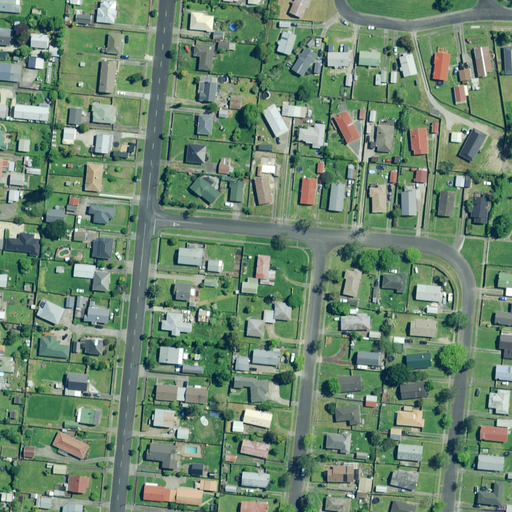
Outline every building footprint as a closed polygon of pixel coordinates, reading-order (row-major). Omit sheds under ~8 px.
[(19,0),(0,0),(0,10),(21,13),(22,6),(19,6),(19,0)] [(116,10),(116,0),(110,0),(106,0),(106,1),(101,1),(100,8),(98,8),(96,22),(115,23),(115,19),(116,19),(117,10),(116,10)] [(309,0),(294,0),(290,13),(302,18),(309,0)] [(84,10),(74,9),(74,15),(76,15),(76,23),(91,24),(92,16),(83,15),(84,10)] [(205,14),(191,12),(190,29),(212,31),(213,16),(205,16),(205,14)] [(14,29),(0,28),(0,44),(10,45),(10,38),(13,38),(14,29)] [(288,31),(288,33),(283,31),(280,41),(278,40),(277,43),(279,44),(277,50),(291,54),(296,35),(293,34),(294,32),(288,31)] [(122,34),(109,33),(107,49),(105,49),(105,53),(121,54),(122,34)] [(48,48),(49,35),(32,34),(31,47),(48,48)] [(235,43),(219,42),(218,49),(235,50),(235,43)] [(211,70),(213,47),(194,45),(193,56),(200,56),(199,70),(211,70)] [(60,47),(50,47),(50,56),(59,56),(60,47)] [(316,53),(306,47),(298,61),(293,58),(288,67),(303,76),(316,53)] [(492,71),(488,47),(474,50),(479,77),(487,75),(486,72),(492,71)] [(379,66),(380,53),(360,51),(359,65),(379,66)] [(417,74),(411,51),(398,54),(404,77),(417,74)] [(348,66),(348,53),(328,52),(328,66),(348,66)] [(450,54),(436,53),(433,79),(447,80),(450,54)] [(43,69),(44,58),(37,58),(29,57),(28,67),(43,69)] [(116,67),(118,67),(118,63),(116,63),(116,62),(102,61),(99,92),(114,93),(116,67)] [(22,65),(0,62),(0,79),(21,82),(22,65)] [(471,79),(470,69),(459,71),(460,81),(471,79)] [(386,71),(381,71),(381,75),(376,75),(376,85),(380,85),(381,82),(386,82),(386,71)] [(217,78),(200,76),(198,100),(215,102),(216,94),(219,94),(220,84),(216,84),(217,78)] [(466,103),(464,86),(454,87),(456,104),(466,103)] [(242,96),(231,95),(230,108),(241,109),(242,96)] [(49,104),(40,104),(39,107),(15,105),(14,118),(30,119),(30,122),(33,122),(33,120),(48,121),(49,104)] [(92,111),(93,111),(93,116),(93,122),(114,123),(114,122),(115,122),(116,116),(115,116),(115,108),(113,108),(113,105),(93,104),(92,111)] [(288,130),(274,104),(262,111),(276,137),(288,130)] [(305,107),(288,105),(287,116),(304,118),(305,107)] [(82,109),(70,108),(69,123),(80,125),(82,109)] [(360,138),(347,112),(335,118),(347,144),(360,138)] [(213,116),(199,115),(197,134),(211,135),(213,116)] [(394,120),(388,120),(387,126),(378,125),(375,151),(391,152),(394,120)] [(325,125),(315,124),(314,128),(308,127),(308,130),(300,129),(299,140),(306,141),(306,143),(313,144),(312,147),(323,149),(325,125)] [(463,138),(463,134),(461,134),(461,132),(452,132),(452,130),(444,130),(444,141),(451,141),(458,141),(464,145),(459,155),(472,162),(479,150),(481,150),(489,135),(474,126),(467,140),(463,138)] [(62,139),(62,144),(74,145),(74,140),(76,140),(77,129),(64,128),(63,139),(62,139)] [(414,154),(428,153),(427,139),(428,139),(427,128),(410,129),(411,150),(413,150),(414,154)] [(113,135),(96,135),(95,135),(94,136),(94,137),(93,137),(93,138),(93,139),(93,140),(93,141),(93,142),(94,142),(94,143),(95,143),(96,144),(95,153),(109,153),(109,150),(112,150),(113,135)] [(30,140),(19,139),(19,151),(29,151),(30,140)] [(206,145),(188,143),(186,162),(204,163),(206,145)] [(33,163),(33,159),(28,159),(29,156),(24,156),(23,166),(34,167),(35,163),(33,163)] [(3,159),(3,158),(0,157),(0,177),(1,178),(1,172),(9,172),(9,171),(14,171),(14,162),(3,159)] [(233,173),(233,168),(229,167),(229,166),(230,166),(231,159),(221,157),(219,172),(228,174),(229,172),(233,173)] [(317,172),(325,173),(326,167),(323,167),(323,163),(318,162),(317,172)] [(103,165),(88,164),(85,190),(100,192),(103,165)] [(270,173),(272,173),(271,174),(274,174),(274,176),(280,176),(281,165),(275,165),(275,166),(258,165),(257,176),(262,176),(262,172),(266,172),(266,173),(270,174),(270,173)] [(416,178),(414,178),(414,181),(415,181),(415,182),(426,183),(427,168),(419,168),(419,170),(416,170),(416,178)] [(10,184),(25,186),(25,182),(24,182),(24,175),(11,174),(10,184)] [(272,202),(267,175),(254,178),(259,205),(272,202)] [(470,175),(456,175),(456,177),(454,177),(454,179),(456,179),(455,187),(457,187),(456,189),(460,189),(460,187),(472,187),(472,183),(470,183),(470,175)] [(220,193),(200,176),(190,189),(200,197),(201,196),(211,204),(220,193)] [(243,201),(244,179),(235,178),(235,181),(230,180),(229,188),(231,188),(230,201),(243,201)] [(315,191),(317,191),(318,181),(316,181),(316,179),(303,178),(300,203),(314,204),(315,191)] [(344,185),(331,183),(328,210),(342,211),(344,185)] [(401,215),(416,215),(416,208),(417,208),(417,199),(416,199),(416,185),(415,185),(415,183),(406,183),(406,185),(404,185),(404,192),(401,192),(401,215)] [(378,185),(378,188),(374,188),(374,186),(369,186),(369,197),(372,197),(372,212),(386,212),(386,185),(378,185)] [(18,201),(19,189),(15,188),(15,190),(10,190),(9,200),(18,201)] [(455,192),(440,191),(438,215),(452,216),(453,203),(458,203),(459,195),(454,195),(455,192)] [(480,192),(474,192),(474,197),(475,197),(475,200),(474,200),(472,217),(474,217),(473,223),(486,224),(488,194),(483,194),(483,198),(480,198),(480,192)] [(63,224),(65,206),(55,205),(54,209),(47,208),(46,222),(63,224)] [(115,208),(89,206),(89,213),(94,214),(93,222),(108,224),(108,218),(114,219),(115,208)] [(85,233),(74,232),(74,240),(85,241),(85,233)] [(101,238),(100,242),(94,241),(92,257),(111,259),(113,239),(101,238)] [(203,247),(195,247),(195,249),(179,248),(178,263),(201,265),(203,247)] [(270,256),(255,255),(255,262),(257,262),(256,278),(260,278),(260,283),(269,284),(269,278),(275,279),(275,272),(268,271),(270,256)] [(218,272),(218,275),(222,275),(222,272),(229,272),(230,262),(208,260),(208,271),(218,272)] [(95,266),(75,264),(73,277),(93,279),(92,290),(108,291),(110,273),(95,271),(95,266)] [(362,270),(354,269),(354,272),(346,270),(344,278),(346,279),(343,294),(356,297),(362,270)] [(405,293),(406,273),(400,273),(399,274),(398,274),(397,276),(383,275),(382,288),(397,289),(397,292),(405,293)] [(505,296),(511,296),(511,274),(499,273),(497,287),(506,288),(505,296)] [(257,294),(258,278),(248,278),(247,282),(242,282),(241,293),(257,294)] [(176,299),(189,301),(189,300),(192,300),(192,295),(194,296),(194,289),(190,289),(191,284),(175,283),(174,294),(176,294),(176,299)] [(441,287),(417,284),(416,299),(442,302),(442,293),(440,293),(441,287)] [(40,308),(37,315),(39,316),(39,317),(58,325),(58,324),(63,326),(66,321),(61,319),(65,309),(47,301),(43,309),(40,308)] [(248,319),(247,336),(263,337),(265,322),(275,323),(275,319),(291,320),(292,304),(275,302),(275,311),(264,310),(264,321),(248,319)] [(508,325),(508,326),(510,326),(511,325),(511,302),(511,312),(495,311),(494,324),(508,325)] [(109,310),(88,308),(88,315),(85,315),(84,321),(108,323),(109,310)] [(198,321),(208,322),(208,319),(213,320),(214,311),(209,311),(210,308),(205,308),(205,310),(199,309),(198,321)] [(182,313),(167,313),(167,321),(162,321),(162,330),(172,331),(171,335),(180,336),(180,332),(191,332),(191,323),(182,323),(182,313)] [(370,330),(370,316),(367,316),(367,314),(357,313),(357,317),(341,317),(341,330),(370,330)] [(435,337),(437,321),(416,319),(416,321),(411,321),(410,335),(435,337)] [(503,358),(511,358),(511,335),(500,334),(499,349),(504,349),(503,358)] [(57,341),(57,338),(47,337),(47,338),(41,337),(39,356),(69,359),(70,346),(61,345),(61,341),(57,341)] [(89,354),(103,355),(103,353),(105,353),(105,342),(103,342),(103,338),(87,338),(81,338),(81,342),(74,342),(73,352),(80,352),(80,344),(83,345),(83,348),(85,348),(85,353),(89,353),(89,354)] [(183,348),(161,346),(159,363),(182,365),(182,359),(188,359),(188,353),(183,353),(183,348)] [(254,350),(253,363),(275,365),(275,368),(280,368),(281,352),(254,350)] [(382,354),(358,352),(357,363),(381,366),(382,354)] [(431,367),(430,353),(406,355),(407,369),(431,367)] [(244,356),(237,355),(235,370),(248,371),(248,367),(250,367),(251,357),(244,357),(244,356)] [(8,367),(8,366),(12,366),(12,363),(9,363),(9,361),(12,362),(13,358),(0,356),(0,371),(11,372),(12,368),(8,367)] [(185,366),(185,364),(184,364),(183,366),(182,373),(203,373),(204,366),(198,366),(198,365),(195,365),(195,366),(185,366)] [(511,366),(497,365),(495,379),(511,380),(511,366)] [(88,375),(67,373),(66,384),(68,385),(68,390),(66,389),(65,395),(75,396),(75,391),(86,392),(88,375)] [(362,374),(337,377),(338,392),(363,390),(362,374)] [(251,402),(265,402),(264,392),(269,392),(268,380),(257,380),(257,378),(235,377),(234,387),(243,388),(243,386),(251,387),(251,402)] [(426,397),(424,383),(400,385),(401,399),(426,397)] [(195,385),(195,388),(187,387),(186,388),(177,387),(156,385),(156,400),(176,401),(176,400),(185,401),(185,402),(207,404),(208,388),(201,388),(201,386),(195,385)] [(510,391),(498,390),(498,393),(489,393),(488,408),(496,408),(495,413),(508,414),(510,391)] [(21,404),(22,396),(15,395),(14,403),(21,404)] [(359,405),(340,405),(340,410),(336,410),(336,421),(350,420),(350,425),(359,424),(359,405)] [(78,408),(77,422),(80,422),(80,423),(98,425),(100,411),(78,408)] [(174,411),(155,409),(155,414),(153,414),(152,419),(154,420),(154,426),(173,427),(173,421),(177,421),(177,417),(174,416),(174,411)] [(272,415),(246,409),(243,422),(269,428),(272,415)] [(422,410),(413,410),(413,412),(398,411),(397,425),(424,427),(424,419),(421,419),(422,410)] [(511,420),(497,419),(497,427),(511,427),(511,420)] [(233,421),(233,432),(243,432),(245,432),(245,428),(242,427),(243,422),(233,421)] [(507,434),(510,434),(510,431),(507,431),(508,428),(481,426),(480,440),(506,442),(507,434)] [(189,432),(189,429),(187,429),(188,428),(181,428),(181,429),(178,429),(177,439),(188,439),(189,435),(191,435),(191,432),(189,432)] [(60,448),(58,452),(66,456),(68,452),(83,459),(90,446),(59,431),(52,445),(60,448)] [(348,438),(349,434),(344,434),(343,436),(341,435),(340,437),(326,436),(325,448),(340,449),(340,452),(349,453),(351,438),(348,438)] [(267,458),(270,444),(251,441),(251,440),(243,438),(241,453),(267,458)] [(162,468),(176,469),(177,461),(178,461),(179,454),(175,454),(176,446),(150,444),(150,449),(147,449),(146,460),(162,461),(162,468)] [(403,460),(402,465),(408,465),(408,460),(421,461),(422,446),(399,444),(397,459),(403,460)] [(35,447),(24,447),(24,457),(34,457),(35,447)] [(503,471),(504,457),(490,456),(491,453),(480,452),(480,455),(479,455),(477,469),(503,471)] [(236,454),(226,454),(225,462),(235,462),(236,454)] [(327,482),(353,482),(354,466),(348,466),(348,461),(342,461),(342,466),(332,466),(332,469),(328,469),(327,482)] [(66,465),(54,464),(53,473),(65,474),(66,465)] [(205,465),(193,464),(192,473),(204,474),(205,465)] [(415,490),(418,474),(399,469),(398,472),(394,471),(390,484),(415,490)] [(270,474),(242,472),(241,486),(269,488),(270,474)] [(68,492),(85,493),(85,488),(88,488),(89,478),(69,476),(68,492)] [(359,478),(358,491),(371,492),(372,479),(359,478)] [(204,480),(200,480),(200,485),(198,485),(198,487),(200,487),(200,489),(203,489),(203,490),(217,491),(217,481),(204,480)] [(169,501),(170,489),(166,489),(166,487),(158,486),(158,483),(145,482),(145,485),(144,485),(143,500),(163,501),(169,501)] [(495,482),(494,486),(487,489),(494,493),(478,492),(477,503),(491,505),(491,506),(494,506),(494,505),(502,506),(504,483),(495,482)] [(170,489),(169,501),(176,502),(176,503),(202,505),(203,491),(177,488),(177,490),(170,489)] [(10,493),(10,492),(6,492),(6,493),(2,492),(1,501),(13,503),(14,493),(10,493)] [(347,511),(349,499),(327,497),(325,510),(338,511),(347,511)] [(40,503),(36,503),(36,507),(40,507),(40,508),(51,509),(52,499),(41,498),(40,503)] [(417,506),(394,500),(390,511),(417,511),(416,511),(417,506)] [(267,511),(268,504),(242,501),(240,511),(267,511)] [(81,511),(83,505),(64,503),(62,511),(81,511)]
